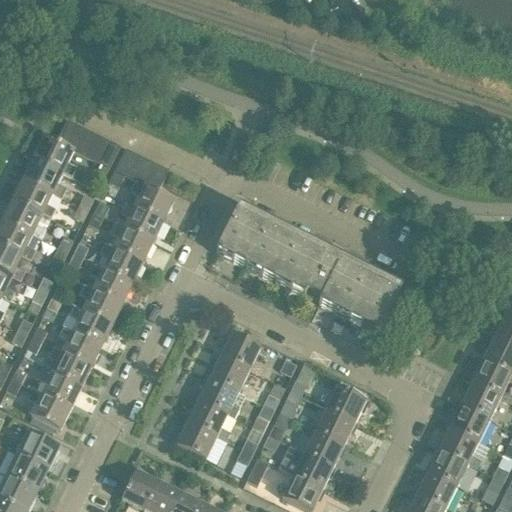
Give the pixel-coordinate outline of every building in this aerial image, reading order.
[(66,151),(77,129),(66,123),(55,146),(66,151)] [(77,157),(88,134),(77,129),(66,151),(73,155),(77,157)] [(87,162),(98,139),(88,134),(77,157),(87,162)] [(98,167),(109,144),(98,139),(87,162),(98,167)] [(71,181),(76,171),(67,167),(73,155),(66,151),(55,146),(43,140),(33,161),(63,176),(62,177),(71,181)] [(103,184),(108,172),(120,149),(109,144),(98,167),(99,167),(93,179),(103,184)] [(125,152),(114,175),(123,179),(124,180),(135,157),(125,152)] [(135,157),(124,180),(134,185),(135,185),(146,162),(135,157)] [(61,202),(66,192),(57,188),(62,177),(63,176),(33,161),(23,183),(52,197),(52,198),(61,202)] [(146,162),(135,185),(146,191),(157,168),(146,162)] [(157,168),(146,191),(157,196),(168,173),(157,168)] [(114,175),(108,186),(117,191),(123,179),(114,175)] [(51,223),(56,213),(47,209),(52,198),(52,197),(23,183),(13,203),(42,218),(51,223)] [(134,185),(130,195),(139,199),(133,210),(133,211),(162,226),(173,204),(157,196),(146,191),(135,185),(134,185)] [(87,215),(93,203),(83,198),(78,210),(87,215)] [(40,244),(45,234),(36,229),(42,218),(13,203),(3,224),(32,239),(31,239),(40,244)] [(102,221),(103,221),(108,210),(99,206),(93,217),(102,221)] [(124,206),(119,216),(128,220),(123,231),(123,232),(152,246),(162,226),(133,211),(133,210),(124,206)] [(82,226),(87,215),(78,210),(72,221),(82,226)] [(377,338),(400,292),(238,210),(215,256),(304,301),(306,296),(320,303),(318,308),(377,338)] [(102,221),(93,217),(87,228),(97,233),(103,221),(102,221)] [(30,265),(35,255),(26,250),(31,239),(32,239),(3,224),(0,228),(0,248),(22,259),(21,260),(30,265)] [(114,226),(109,236),(118,241),(113,252),(113,253),(142,267),(152,246),(123,232),(123,231),(114,226)] [(67,256),(73,245),(63,240),(57,252),(67,256)] [(99,245),(94,255),(99,257),(108,262),(102,273),(132,288),(142,267),(113,253),(113,252),(104,247),(99,245)] [(82,263),(87,252),(78,247),(73,258),(82,263)] [(20,285),(25,276),(16,271),(21,260),(22,259),(0,248),(0,274),(11,280),(11,281),(20,285)] [(61,267),(67,256),(57,252),(52,263),(61,267)] [(76,275),(82,263),(73,258),(67,270),(76,275)] [(93,268),(89,278),(98,282),(92,293),(92,294),(121,309),(132,288),(102,273),(93,268)] [(10,306),(15,296),(6,292),(11,281),(11,280),(0,274),(0,300),(1,301),(1,302),(10,306)] [(43,282),(37,293),(46,298),(52,286),(43,282)] [(62,304),(67,294),(58,289),(52,300),(62,304)] [(83,289),(78,299),(87,303),(82,314),(81,315),(111,330),(121,309),(92,294),(92,293),(83,289)] [(37,293),(27,314),(36,318),(46,298),(37,293)] [(56,316),(62,304),(52,300),(46,312),(56,316)] [(73,310),(68,320),(77,324),(72,335),(71,336),(101,351),(111,330),(81,315),(82,314),(73,310)] [(511,323),(504,319),(493,342),(511,350),(511,323)] [(26,340),(32,328),(22,323),(16,335),(26,340)] [(41,346),(46,335),(37,331),(32,341),(41,346)] [(63,331),(58,340),(67,345),(62,356),(61,357),(91,371),(101,351),(71,336),(72,335),(63,331)] [(20,351),(26,340),(16,335),(11,346),(20,351)] [(249,374),(261,351),(231,337),(220,359),(249,374)] [(35,358),(41,346),(32,341),(26,353),(35,358)] [(511,350),(493,342),(482,364),(511,379),(511,377),(511,350)] [(52,363),(46,374),(51,377),(51,378),(80,392),(91,371),(61,357),(62,356),(53,351),(48,361),(52,363)] [(239,396),(249,374),(220,359),(209,381),(239,396)] [(290,380),(295,369),(285,364),(280,375),(290,380)] [(482,364),(471,386),(501,401),(511,379),(482,364)] [(0,378),(5,381),(11,370),(1,365),(0,367),(0,378)] [(21,387),(26,377),(17,372),(11,383),(21,387)] [(42,372),(37,382),(46,386),(41,397),(41,398),(70,413),(80,392),(51,378),(51,377),(46,374),(42,372)] [(233,423),(237,414),(231,411),(239,396),(209,381),(198,403),(228,418),(227,420),(233,423)] [(15,399),(21,387),(11,383),(5,395),(15,399)] [(301,399),(306,389),(296,384),(291,394),(301,399)] [(471,386),(460,409),(489,423),(501,401),(471,386)] [(355,426),(366,404),(336,389),(325,411),(355,426)] [(32,393),(27,403),(36,407),(30,420),(60,434),(70,413),(41,398),(41,397),(32,393)] [(295,411),(301,399),(291,394),(285,406),(295,411)] [(274,413),(279,403),(268,398),(263,408),(274,413)] [(198,403),(187,425),(217,440),(216,441),(224,445),(228,437),(220,433),(227,420),(228,418),(198,403)] [(262,436),(274,413),(263,408),(252,431),(262,436)] [(460,409),(449,430),(479,445),(489,423),(460,409)] [(344,448),(355,426),(325,411),(315,433),(344,448)] [(205,464),(216,441),(217,440),(187,425),(176,449),(205,464)] [(280,444),(284,434),(274,429),(269,439),(280,444)] [(449,430),(438,453),(468,468),(477,472),(480,465),(471,460),(479,445),(449,430)] [(333,470),(344,448),(315,433),(304,456),(333,470)] [(48,474),(59,451),(27,436),(16,458),(48,474)] [(274,456),(280,444),(269,439),(263,451),(274,456)] [(252,458),(257,448),(246,442),(241,453),(252,458)] [(293,478),(322,493),(333,470),(304,456),(289,449),(278,471),(293,478)] [(246,470),(252,458),(241,453),(236,464),(246,470)] [(438,453),(427,476),(456,490),(467,470),(468,468),(438,453)] [(37,496),(48,474),(16,458),(5,480),(37,496)] [(257,462),(246,485),(257,491),(268,468),(257,462)] [(234,468),(229,477),(240,482),(244,473),(234,468)] [(503,485),(508,475),(497,470),(492,480),(503,485)] [(136,474),(121,503),(138,511),(145,511),(159,485),(136,474)] [(427,476),(416,498),(444,511),(445,511),(456,490),(427,476)] [(302,511),(312,511),(322,493),(293,478),(281,502),(302,511)] [(0,504),(15,511),(28,511),(37,496),(5,480),(0,490),(0,504)] [(497,497),(503,485),(492,480),(486,492),(497,497)] [(159,485),(145,511),(173,511),(181,496),(159,485)] [(200,511),(203,507),(181,496),(173,511),(200,511)] [(444,511),(416,498),(408,511),(444,511)] [(500,511),(509,511),(511,507),(511,504),(502,500),(497,510),(500,511)]
